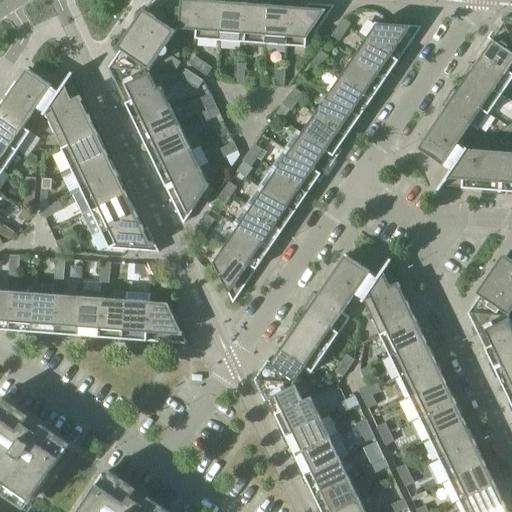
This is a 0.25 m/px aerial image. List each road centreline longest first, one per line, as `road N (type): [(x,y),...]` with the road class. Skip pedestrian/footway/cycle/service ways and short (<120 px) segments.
road 1 (residential): [(161,467),(356,183)]
road 2 (residential): [(511,461),(427,285),(425,231)]
road 3 (residential): [(356,183),(481,0)]
road 4 (residential): [(161,467),(0,359)]
